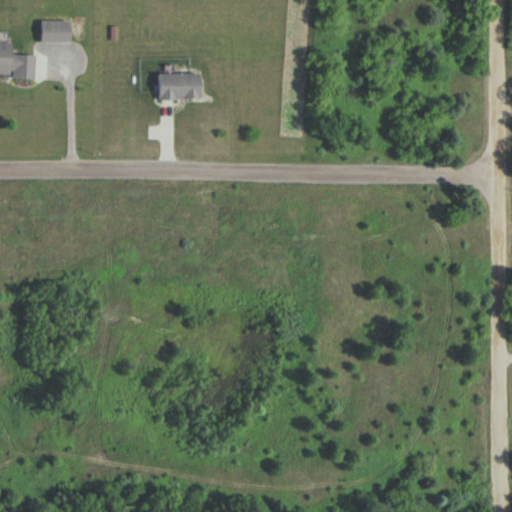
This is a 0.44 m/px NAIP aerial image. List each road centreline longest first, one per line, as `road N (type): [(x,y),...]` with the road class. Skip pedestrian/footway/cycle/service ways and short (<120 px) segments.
road 1 (residential): [(505,511),(494,0)]
road 2 (residential): [(496,173),(0,171)]
